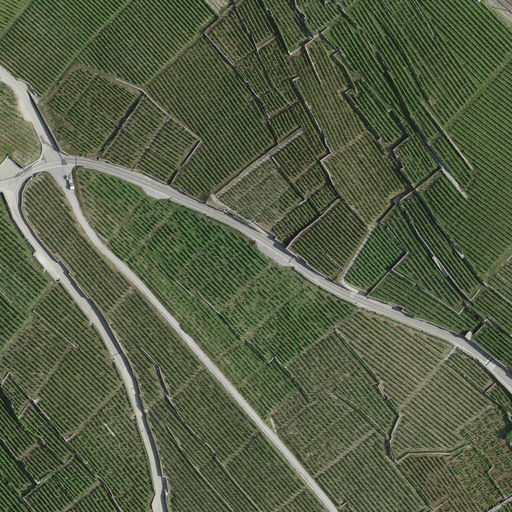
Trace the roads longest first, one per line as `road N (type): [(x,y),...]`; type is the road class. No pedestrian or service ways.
road 1 (track): [(164,511),(126,372),(22,222),(10,184),(44,163),(96,161),(235,220),(321,282),(462,343),(511,382)]
road 2 (track): [(0,68),(27,98),(84,226),(333,511)]
